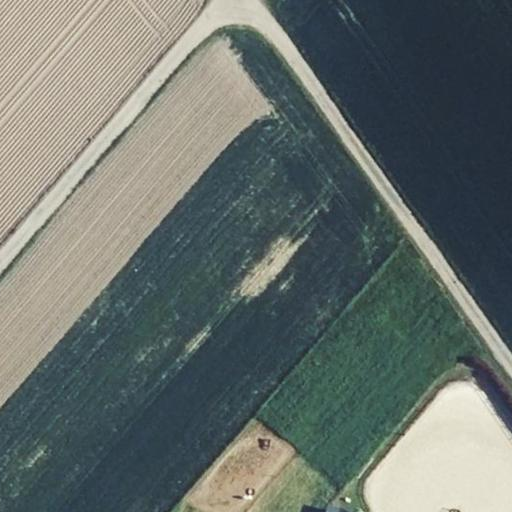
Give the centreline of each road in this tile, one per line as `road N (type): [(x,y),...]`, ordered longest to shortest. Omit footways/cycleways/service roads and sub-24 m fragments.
road 1 (track): [(242,0),(511,375)]
road 2 (track): [(238,0),(0,269)]
